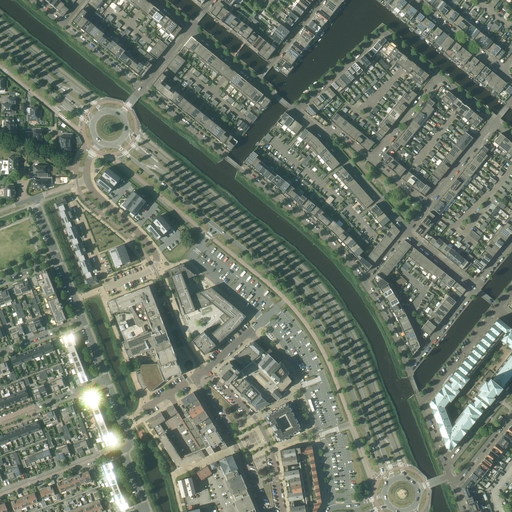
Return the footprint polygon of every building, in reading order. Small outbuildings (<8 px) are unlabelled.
[(95,1),(92,0),(90,0),(88,3),(96,10),(99,5),(95,1)] [(139,0),(135,5),(140,8),(142,6),(146,0),(139,0)] [(214,16),(216,17),(223,8),(223,7),(226,3),(222,0),(221,0),(211,13),(214,16)] [(305,10),(309,6),(302,0),(300,0),(298,3),(305,10)] [(329,0),(325,5),(334,13),(336,15),(339,12),(336,10),(338,7),(329,0)] [(394,9),(401,0),(391,0),(388,4),(394,9)] [(401,0),(394,9),(392,11),(395,13),(394,14),(397,16),(397,15),(407,3),(403,0),(401,0)] [(435,0),(431,6),(435,9),(442,1),(440,0),(435,0)] [(54,8),(56,9),(58,11),(64,5),(59,1),(54,8)] [(440,13),(446,4),(442,1),(435,9),(440,13)] [(446,4),(440,13),(444,16),(450,8),(452,6),(448,2),(446,4)] [(150,3),(145,9),(143,11),(148,15),(154,7),(150,3)] [(302,14),(305,10),(298,3),(294,8),(302,14)] [(399,16),(399,17),(401,19),(403,17),(412,6),(407,3),(397,15),(399,16)] [(64,5),(58,11),(57,13),(62,17),(68,10),(64,7),(63,6),(64,5)] [(329,18),(334,13),(325,5),(320,11),(329,18)] [(418,11),(412,6),(403,17),(409,21),(413,17),(418,11)] [(450,8),(444,16),(448,19),(455,11),(456,9),(452,6),(450,8)] [(84,17),(89,10),(85,7),(73,22),(77,25),(84,17)] [(150,20),(152,18),(159,10),(154,7),(148,15),(147,16),(146,17),(150,20)] [(227,11),(223,8),(216,17),(220,20),(227,11)] [(299,18),(302,14),(294,8),(291,12),(299,18)] [(455,11),(448,19),(452,23),(460,13),(456,9),(455,11)] [(152,18),(158,23),(165,15),(159,10),(152,18)] [(220,20),(224,23),(231,14),(227,11),(220,20)] [(320,11),(316,16),(326,23),(329,18),(320,11)] [(291,12),(287,16),(295,22),(299,18),(291,12)] [(412,28),(414,30),(416,27),(425,17),(420,13),(415,19),(413,17),(409,21),(407,23),(412,27),(412,28)] [(465,16),(460,13),(452,23),(456,26),(463,18),(465,16)] [(236,17),(231,14),(224,23),(228,27),(236,17)] [(158,23),(162,27),(169,18),(165,15),(158,23)] [(295,22),(287,16),(284,20),(292,27),(295,22)] [(323,26),(326,23),(316,16),(312,21),(324,30),(326,28),(323,26)] [(84,17),(77,25),(81,28),(88,20),(84,17)] [(228,27),(233,30),(240,20),(236,17),(228,27)] [(431,22),(425,17),(416,27),(422,32),(431,22)] [(162,27),(161,28),(165,32),(173,22),(169,18),(162,27)] [(456,26),(461,30),(467,21),(463,18),(456,26)] [(81,28),(85,32),(92,24),(88,20),(81,28)] [(244,24),(240,20),(233,30),(237,33),(244,24)] [(461,30),(465,33),(473,23),(469,20),(467,22),(467,21),(461,30)] [(308,27),(319,36),(324,30),(312,21),(308,27)] [(165,32),(169,35),(169,36),(177,25),(173,22),(165,32)] [(423,35),(422,36),(425,38),(425,37),(431,31),(435,26),(431,22),(422,32),(421,34),(423,35)] [(469,36),(476,28),(475,28),(477,26),(473,23),(465,33),(469,36)] [(85,32),(90,35),(96,27),(92,24),(85,32)] [(237,33),(241,36),(249,27),(244,24),(237,33)] [(290,32),(289,31),(281,24),(277,29),(286,36),(290,32)] [(171,37),(173,39),(182,29),(177,25),(169,36),(169,35),(169,36),(171,37)] [(477,26),(475,28),(476,28),(469,36),(473,40),(480,32),(482,30),(477,26)] [(90,35),(94,39),(100,31),(96,27),(90,35)] [(241,36),(246,40),(253,30),(249,27),(241,36)] [(315,41),(319,36),(308,27),(304,31),(313,39),(315,41)] [(429,42),(432,44),(434,41),(442,31),(437,27),(433,33),(431,31),(425,37),(425,38),(430,41),(429,42)] [(277,29),(274,33),(283,40),(286,36),(277,29)] [(94,39),(98,42),(105,34),(100,31),(94,39)] [(308,44),(313,39),(304,31),(299,37),(308,44)] [(440,46),(448,36),(442,31),(434,41),(440,46)] [(247,41),(251,45),(258,36),(254,32),(247,41)] [(484,35),(480,32),(473,40),(477,43),(484,35)] [(279,45),(283,40),(274,33),(270,37),(275,41),(279,45)] [(485,33),(484,35),(477,43),(482,47),(488,38),(488,39),(490,37),(485,33)] [(98,42),(102,46),(108,38),(109,37),(105,34),(98,42)] [(258,36),(251,45),(255,48),(263,39),(258,36)] [(447,49),(448,49),(454,41),(451,38),(448,36),(440,46),(446,51),(447,49)] [(106,49),(113,41),(109,37),(108,38),(102,46),(106,49)] [(182,49),(186,53),(188,51),(196,40),(192,37),(182,49)] [(304,50),(308,44),(299,37),(295,42),(304,50)] [(375,54),(378,51),(386,41),(387,40),(383,38),(380,41),(379,40),(374,46),(368,52),(373,57),(375,54)] [(482,47),(486,50),(492,42),(488,39),(488,38),(482,47)] [(258,52),(259,53),(267,42),(263,39),(255,48),(259,51),(258,52)] [(163,43),(159,40),(156,44),(164,51),(167,46),(165,45),(163,43)] [(188,51),(192,54),(194,52),(200,44),(196,40),(188,51)] [(113,41),(106,49),(111,52),(117,44),(113,41)] [(279,45),(275,41),(271,45),(271,46),(262,57),(266,61),(279,45)] [(378,51),(382,54),(390,44),(386,41),(378,51)] [(262,57),(271,46),(267,42),(259,53),(259,52),(261,53),(263,55),(261,57),(262,57)] [(304,50),(295,42),(291,47),(300,55),(302,56),(306,51),(304,50)] [(492,42),(486,50),(490,53),(497,45),(498,43),(496,45),(492,42)] [(448,57),(451,60),(452,59),(461,47),(456,43),(450,51),(448,49),(447,49),(446,51),(444,53),(449,57),(448,57)] [(497,45),(490,53),(494,57),(502,47),(498,43),(497,45)] [(111,52),(115,56),(121,48),(117,44),(111,52)] [(152,48),(161,55),(164,51),(156,44),(152,48)] [(194,52),(198,55),(204,47),(200,44),(194,52)] [(395,48),(390,44),(382,54),(386,58),(388,56),(395,48)] [(204,47),(198,55),(202,59),(209,51),(204,47)] [(300,55),(291,47),(286,53),(296,60),(300,55)] [(458,61),(466,50),(461,47),(452,59),(454,60),(453,61),(455,63),(458,61)] [(502,47),(494,57),(499,60),(505,52),(507,51),(502,47)] [(115,56),(119,59),(126,51),(121,48),(115,56)] [(157,59),(161,55),(152,48),(149,53),(157,59)] [(399,51),(395,48),(388,56),(392,59),(399,51)] [(467,61),(472,55),(466,50),(458,61),(463,65),(467,61)] [(119,59),(125,64),(132,56),(126,51),(119,59)] [(205,64),(213,54),(209,51),(202,59),(200,61),(205,64)] [(403,55),(399,51),(392,59),(396,63),(403,55)] [(375,60),(373,57),(368,52),(364,56),(372,65),(377,62),(375,60)] [(149,60),(150,59),(154,63),(156,60),(147,53),(145,56),(149,60)] [(286,53),(282,58),(294,67),(296,64),(294,63),(296,60),(286,53)] [(217,57),(213,54),(205,64),(209,67),(217,57)] [(174,59),(182,65),(186,61),(182,58),(177,55),(174,59)] [(407,58),(403,55),(396,63),(400,66),(402,68),(403,68),(409,60),(408,59),(407,58)] [(125,64),(129,68),(136,59),(132,56),(125,64)] [(364,56),(360,59),(368,69),(372,65),(364,56)] [(213,71),(221,61),(217,57),(209,67),(213,71)] [(463,65),(462,67),(467,71),(466,72),(468,74),(471,71),(479,61),(474,57),(470,63),(467,61),(463,65)] [(294,67),(282,58),(278,63),(283,67),(282,68),(279,71),(286,77),(294,67)] [(129,68),(134,71),(140,63),(136,59),(129,68)] [(149,60),(144,66),(138,74),(142,78),(154,63),(150,59),(149,60)] [(174,59),(171,63),(179,70),(182,65),(174,59)] [(360,59),(356,63),(364,73),(368,69),(360,59)] [(416,65),(412,62),(409,60),(403,68),(405,70),(409,73),(416,65)] [(225,64),(221,61),(213,71),(217,74),(219,73),(219,72),(225,64)] [(477,76),(478,74),(480,71),(485,66),(479,61),(471,71),(477,76)] [(144,66),(140,63),(134,71),(138,74),(144,66)] [(179,70),(171,63),(167,67),(175,74),(179,70)] [(356,63),(352,67),(360,76),(364,73),(356,63)] [(219,73),(223,76),(225,78),(228,74),(232,69),(230,68),(225,64),(219,72),(219,73)] [(420,69),(416,65),(409,73),(414,77),(420,69)] [(352,67),(348,70),(356,80),(360,76),(352,67)] [(481,72),(480,71),(478,74),(479,75),(476,79),(478,80),(478,81),(480,83),(481,82),(491,71),(486,67),(481,72)] [(231,83),(238,74),(234,71),(232,69),(228,74),(225,78),(227,79),(231,82),(231,83)] [(418,80),(424,72),(420,69),(414,77),(412,79),(416,82),(418,80)] [(348,70),(344,74),(352,84),(356,80),(348,70)] [(163,81),(169,75),(164,71),(152,86),(156,89),(163,81)] [(487,84),(495,74),(491,71),(481,82),(483,84),(482,85),(485,87),(487,84)] [(421,86),(429,76),(424,72),(418,80),(416,82),(421,86)] [(231,83),(231,82),(230,84),(234,88),(242,78),(238,74),(231,83)] [(344,74),(340,78),(348,87),(352,84),(344,74)] [(493,89),(501,79),(495,74),(487,84),(493,89)] [(383,86),(387,83),(390,81),(385,75),(378,81),(383,86)] [(242,78),(234,88),(238,91),(246,81),(242,78)] [(340,78),(336,81),(344,91),(348,87),(340,78)] [(493,89),(499,94),(503,89),(507,84),(501,79),(493,89)] [(167,85),(163,81),(156,89),(161,93),(167,85)] [(246,81),(238,91),(242,95),(251,85),(246,81)] [(340,95),(344,91),(336,81),(332,85),(339,93),(340,95)] [(161,93),(165,96),(171,88),(167,85),(161,93)] [(247,98),(255,88),(251,85),(242,95),(247,98)] [(499,94),(497,96),(502,99),(501,100),(504,102),(511,92),(511,87),(509,86),(505,91),(503,89),(499,94)] [(332,99),(336,95),(329,87),(325,91),(332,99)] [(176,91),(171,88),(165,96),(169,100),(176,91)] [(255,88),(247,98),(251,101),(259,91),(255,88)] [(414,99),(417,95),(412,90),(408,95),(414,99)] [(180,95),(176,91),(169,100),(173,103),(180,95)] [(263,95),(259,91),(251,101),(255,105),(257,103),(256,103),(263,95)] [(325,91),(321,95),(328,103),(329,104),(334,101),(332,99),(325,91)] [(440,102),(445,105),(453,95),(448,91),(440,102)] [(402,97),(410,103),(414,99),(408,95),(406,93),(402,97)] [(184,98),(180,95),(173,103),(177,106),(184,98)] [(256,103),(257,103),(264,109),(271,101),(263,95),(256,103)] [(321,95),(317,98),(324,106),(328,103),(321,95)] [(450,107),(457,98),(453,95),(445,105),(449,109),(451,107),(450,107)] [(407,107),(410,103),(402,97),(399,101),(407,107)] [(4,111),(4,113),(10,113),(10,111),(16,111),(16,98),(9,98),(9,105),(2,104),(2,106),(1,106),(1,110),(2,110),(2,111),(4,111)] [(188,102),(184,98),(177,106),(182,110),(188,102)] [(317,98),(313,102),(320,110),(324,106),(317,98)] [(461,102),(457,98),(450,107),(451,107),(455,110),(461,102)] [(432,107),(435,103),(430,99),(427,103),(432,107)] [(396,105),(403,112),(407,107),(399,101),(396,105)] [(192,105),(188,102),(182,110),(186,113),(192,105)] [(313,102),(309,106),(316,113),(320,110),(313,102)] [(427,103),(423,107),(427,111),(431,114),(434,109),(432,107),(427,103)] [(197,108),(192,105),(186,113),(190,117),(197,108)] [(400,116),(403,112),(396,105),(392,110),(400,116)] [(463,117),(470,109),(466,105),(459,114),(463,117)] [(304,111),(315,120),(319,116),(316,113),(309,106),(304,111)] [(27,121),(37,121),(37,116),(39,116),(39,110),(37,110),(37,108),(36,108),(36,107),(32,107),(32,108),(30,108),(30,115),(27,115),(25,115),(25,121),(27,121)] [(424,115),(427,118),(431,114),(427,111),(423,107),(420,112),(424,115)] [(190,117),(194,120),(201,112),(197,108),(190,117)] [(463,117),(468,121),(474,112),(470,109),(463,117)] [(389,114),(397,120),(400,116),(392,110),(389,114)] [(250,111),(249,113),(246,116),(253,123),(257,118),(250,111)] [(194,120),(198,123),(205,115),(201,112),(194,120)] [(284,124),(283,124),(290,116),(285,112),(284,113),(277,122),(282,126),(284,124)] [(420,112),(416,116),(420,119),(424,122),(427,118),(424,115),(420,112)] [(468,121),(472,124),(478,116),(474,112),(468,121)] [(330,120),(334,124),(341,116),(336,113),(330,120)] [(393,124),(397,120),(389,114),(385,118),(393,124)] [(209,119),(205,115),(198,123),(203,127),(209,119)] [(294,120),(290,116),(283,124),(284,124),(288,128),(294,120)] [(338,127),(345,120),(341,116),(334,124),(338,127)] [(416,116),(413,120),(417,123),(421,126),(424,122),(420,119),(416,116)] [(475,129),(483,119),(478,116),(472,124),(470,126),(475,129)] [(382,122),(390,128),(393,124),(385,118),(382,122)] [(13,119),(6,119),(6,122),(5,122),(5,126),(5,130),(5,134),(13,134),(13,132),(16,132),(16,125),(13,125),(13,122),(13,119)] [(213,122),(209,119),(203,127),(207,130),(213,122)] [(288,128),(292,131),(298,123),(294,120),(288,128)] [(338,127),(343,131),(349,123),(345,120),(338,127)] [(413,120),(410,124),(414,127),(417,130),(421,126),(417,123),(413,120)] [(242,121),(238,125),(238,126),(246,132),(250,127),(242,121)] [(218,125),(213,122),(207,130),(211,134),(218,125)] [(386,133),(390,128),(382,122),(378,127),(381,129),(381,128),(386,133)] [(302,126),(298,123),(292,131),(296,134),(302,126)] [(347,134),(353,126),(349,123),(343,131),(347,134)] [(410,124),(406,128),(410,132),(414,135),(417,130),(414,127),(410,124)] [(222,129),(218,125),(211,134),(215,137),(222,129)] [(347,134),(351,137),(357,130),(353,126),(347,134)] [(33,131),(33,143),(35,143),(41,143),(41,140),(42,140),(42,135),(41,135),(41,131),(37,131),(37,128),(30,128),(30,131),(33,131)] [(378,133),(383,137),(386,133),(381,128),(381,129),(378,133)] [(406,128),(403,133),(407,136),(410,139),(414,135),(410,132),(406,128)] [(226,132),(222,129),(215,137),(219,140),(226,132)] [(303,140),(304,139),(309,132),(305,129),(299,136),(303,140)] [(355,141),(362,133),(357,130),(351,137),(355,141)] [(473,138),(475,136),(467,130),(465,132),(473,138)] [(230,136),(226,132),(219,140),(223,144),(230,136)] [(313,135),(309,132),(304,139),(303,140),(307,143),(313,135)] [(470,143),(473,138),(465,132),(462,136),(466,140),(470,143)] [(59,143),(70,143),(70,136),(72,136),(72,133),(66,133),(66,136),(59,136),(59,143)] [(355,141),(359,144),(366,137),(362,133),(355,141)] [(403,133),(399,137),(403,140),(407,143),(410,139),(407,136),(403,133)] [(499,146),(505,138),(500,134),(494,142),(499,146)] [(224,144),(226,146),(226,147),(231,150),(238,142),(233,138),(233,137),(230,135),(230,136),(223,144),(224,144)] [(317,139),(313,135),(307,143),(309,145),(311,146),(317,139)] [(466,147),(470,143),(466,140),(462,136),(458,141),(462,144),(466,147)] [(364,148),(370,140),(366,137),(359,144),(364,148)] [(399,137),(396,141),(400,144),(401,145),(404,147),(407,143),(403,140),(399,137)] [(499,146),(503,149),(510,141),(505,138),(499,146)] [(310,148),(313,152),(322,144),(317,139),(311,146),(310,148)] [(370,139),(370,140),(364,148),(368,151),(375,143),(370,139)] [(393,145),(398,149),(401,145),(400,144),(396,141),(393,145)] [(458,141),(455,145),(459,148),(463,151),(466,147),(462,144),(458,141)] [(503,149),(507,153),(511,146),(511,142),(510,141),(503,149)] [(70,143),(59,143),(59,150),(65,150),(65,153),(70,153),(70,150),(70,143)] [(313,152),(317,156),(325,148),(322,144),(313,152)] [(459,155),(463,151),(459,148),(455,145),(452,149),(456,152),(459,155)] [(484,145),(480,150),(485,154),(489,150),(488,149),(484,145)] [(318,155),(321,158),(329,152),(325,148),(317,156),(318,155)] [(456,159),(459,155),(456,152),(452,149),(448,153),(452,156),(456,159)] [(480,150),(477,154),(484,160),(488,156),(485,154),(480,150)] [(256,158),(258,156),(253,152),(246,161),(250,165),(256,158)] [(332,156),(329,152),(321,158),(325,162),(332,156)] [(383,163),(387,167),(394,159),(395,157),(396,157),(391,153),(389,156),(386,154),(382,158),(386,160),(383,163)] [(453,164),(456,159),(452,156),(448,153),(445,157),(449,161),(453,164)] [(477,154),(473,158),(481,164),(484,160),(477,154)] [(328,166),(336,160),(332,156),(325,162),(325,163),(328,166)] [(17,165),(17,163),(17,157),(8,157),(8,165),(6,165),(6,170),(1,170),(1,174),(8,174),(8,170),(17,170),(17,165)] [(449,168),(453,164),(449,161),(445,157),(441,162),(445,165),(449,168)] [(260,161),(256,158),(250,165),(255,168),(260,161)] [(473,158),(470,162),(478,169),(481,164),(473,158)] [(395,166),(398,163),(396,161),(394,159),(387,167),(392,170),(395,166)] [(260,161),(255,168),(259,172),(266,163),(261,160),(260,161)] [(336,160),(328,166),(332,170),(340,164),(336,160)] [(446,172),(449,168),(445,165),(441,162),(438,166),(442,169),(446,172)] [(470,162),(467,167),(474,173),(478,169),(470,162)] [(269,168),(270,167),(266,163),(259,172),(263,175),(269,168)] [(392,170),(396,174),(399,170),(402,166),(398,163),(395,166),(392,170)] [(42,177),(47,177),(47,174),(46,174),(46,166),(33,166),(33,174),(42,174),(42,177)] [(334,173),(338,177),(346,171),(342,166),(334,173)] [(400,177),(406,169),(402,166),(399,170),(396,174),(400,177)] [(442,176),(446,172),(442,169),(438,166),(435,170),(439,173),(442,176)] [(463,171),(471,177),(474,173),(467,167),(463,171)] [(98,181),(97,182),(98,182),(101,184),(101,185),(101,186),(102,185),(103,187),(104,187),(106,189),(107,188),(110,191),(109,192),(110,192),(110,191),(111,191),(112,189),(113,188),(114,187),(115,186),(116,184),(117,183),(118,182),(119,181),(120,179),(121,178),(120,178),(119,177),(119,176),(117,175),(112,171),(111,170),(110,170),(109,169),(108,168),(108,169),(106,171),(104,173),(104,174),(102,176),(100,178),(100,179),(98,181)] [(269,168),(263,175),(267,179),(273,171),(272,170),(269,168)] [(439,181),(442,176),(439,173),(435,170),(431,174),(433,176),(439,181)] [(267,179),(271,182),(277,175),(273,171),(267,179)] [(338,177),(342,181),(349,174),(346,171),(338,177)] [(402,179),(407,183),(412,177),(413,175),(409,171),(402,179)] [(463,171),(460,175),(467,181),(471,177),(463,171)] [(342,181),(345,185),(352,178),(349,174),(342,181)] [(277,175),(271,182),(276,185),(281,178),(277,175)] [(417,178),(413,175),(412,177),(407,183),(411,186),(417,178)] [(460,175),(456,179),(464,185),(467,181),(460,175)] [(47,177),(42,177),(42,180),(34,180),(34,189),(47,189),(47,183),(52,183),(52,177),(47,177)] [(276,185),(280,189),(286,181),(281,178),(276,185)] [(345,185),(348,189),(356,182),(352,178),(345,185)] [(411,186),(415,189),(421,182),(417,178),(411,186)] [(456,179),(453,183),(461,190),(464,185),(456,179)] [(290,185),(286,181),(280,189),(284,192),(290,185)] [(352,193),(359,186),(356,182),(348,189),(347,190),(350,194),(352,193)] [(424,187),(426,185),(425,185),(421,182),(415,189),(419,193),(424,187)] [(427,183),(425,185),(426,185),(424,187),(419,193),(424,196),(432,186),(427,183)] [(453,183),(449,188),(457,194),(461,190),(453,183)] [(6,187),(6,190),(4,189),(4,197),(6,196),(6,199),(14,199),(14,195),(14,191),(14,187),(13,187),(13,184),(6,184),(6,187)] [(290,185),(284,192),(288,196),(294,188),(290,185)] [(352,193),(355,197),(363,190),(359,186),(352,193)] [(288,196),(292,199),(298,192),(294,188),(288,196)] [(449,188),(446,192),(454,198),(457,194),(449,188)] [(366,194),(363,190),(355,197),(359,200),(366,194)] [(123,205),(122,205),(123,206),(123,205),(127,208),(126,208),(127,209),(128,210),(129,211),(131,212),(132,212),(135,214),(135,215),(135,216),(136,215),(136,214),(138,212),(140,210),(140,209),(142,207),(144,205),(144,204),(146,202),(146,201),(144,200),(143,199),(142,198),(138,195),(137,194),(136,193),(134,192),(134,191),(133,192),(132,194),(131,195),(130,197),(130,196),(129,197),(128,199),(127,199),(127,200),(126,202),(125,201),(125,202),(123,205)] [(292,199),(297,202),(302,195),(298,192),(292,199)] [(454,198),(446,192),(443,196),(450,202),(454,198)] [(370,198),(366,194),(359,200),(359,201),(358,202),(361,205),(370,198)] [(301,206),(304,202),(307,198),(302,195),(297,202),(301,206)] [(439,200),(447,206),(450,202),(443,196),(439,200)] [(60,199),(55,201),(58,207),(59,210),(64,207),(63,205),(67,203),(66,201),(65,197),(63,198),(60,199)] [(301,206),(305,209),(311,202),(307,199),(307,198),(304,202),(301,206)] [(373,202),(370,198),(361,205),(365,210),(373,202)] [(436,204),(444,211),(447,206),(439,200),(436,204)] [(311,202),(305,209),(309,213),(315,205),(311,202)] [(372,215),(379,209),(376,204),(368,211),(372,215)] [(444,211),(436,204),(432,209),(440,215),(444,211)] [(309,213),(313,216),(319,209),(319,208),(315,205),(309,213)] [(64,207),(59,210),(60,212),(62,218),(71,214),(70,211),(69,209),(65,210),(64,207)] [(319,209),(313,216),(318,219),(323,212),(324,212),(325,211),(320,207),(319,208),(319,209)] [(383,212),(379,209),(372,215),(375,219),(383,212)] [(324,212),(323,212),(318,219),(322,223),(328,216),(324,212)] [(379,223),(386,216),(383,212),(375,219),(379,223)] [(430,212),(426,217),(434,224),(438,219),(430,212)] [(71,214),(62,218),(64,224),(65,224),(66,226),(71,224),(70,222),(74,220),(73,218),(71,214)] [(148,226),(148,227),(148,228),(149,227),(151,230),(151,231),(153,233),(153,234),(155,236),(156,235),(159,238),(158,239),(159,239),(160,238),(161,237),(162,236),(164,235),(164,234),(166,232),(166,233),(167,232),(169,230),(171,228),(172,228),(171,227),(170,226),(170,225),(169,224),(168,224),(164,219),(165,219),(164,219),(163,218),(163,217),(162,216),(161,215),(160,216),(159,218),(158,218),(156,220),(155,220),(156,220),(154,222),(153,222),(151,224),(148,227),(148,226)] [(322,223),(326,226),(332,219),(328,216),(322,223)] [(390,220),(386,216),(379,223),(382,227),(390,220)] [(430,228),(434,224),(426,217),(422,222),(430,228)] [(332,220),(332,219),(326,226),(330,230),(336,223),(332,220)] [(422,222),(418,226),(426,233),(430,228),(422,222)] [(507,223),(503,227),(511,234),(511,232),(511,226),(507,222),(507,223)] [(330,230),(334,234),(341,227),(336,223),(330,230)] [(71,224),(66,226),(67,229),(66,229),(69,235),(78,231),(77,228),(76,226),(76,225),(72,227),(71,224)] [(394,225),(390,230),(389,230),(396,236),(400,231),(394,225)] [(497,230),(507,238),(511,234),(503,227),(501,225),(497,230)] [(426,233),(418,226),(414,231),(425,240),(429,235),(426,233)] [(338,237),(344,231),(341,227),(334,234),(338,237)] [(393,240),(396,236),(389,230),(390,230),(388,228),(388,229),(387,230),(389,231),(386,235),(393,240)] [(504,243),(507,238),(497,230),(494,235),(495,236),(504,243)] [(78,231),(69,235),(71,241),(72,243),(78,241),(77,238),(80,237),(80,235),(78,231)] [(348,235),(344,231),(338,237),(341,241),(348,235)] [(348,235),(341,241),(345,245),(352,239),(348,235)] [(386,235),(383,238),(382,239),(389,244),(393,240),(386,235)] [(492,241),(500,248),(504,243),(495,236),(494,235),(490,240),(492,241)] [(382,240),(379,243),(386,249),(389,244),(382,239),(383,238),(381,237),(380,238),(382,240)] [(437,241),(433,237),(428,243),(433,246),(437,241)] [(433,246),(437,250),(443,242),(439,238),(437,241),(433,246)] [(356,243),(352,239),(345,245),(349,249),(356,243)] [(404,240),(401,245),(408,250),(407,251),(409,252),(410,251),(408,249),(411,246),(404,240)] [(486,244),(488,246),(496,252),(500,248),(492,241),(490,240),(486,244)] [(78,241),(72,243),(73,246),(75,252),(85,248),(83,244),(83,242),(82,242),(79,243),(78,241)] [(437,250),(441,253),(447,245),(443,242),(437,250)] [(360,247),(356,243),(349,249),(353,253),(360,247)] [(382,253),(386,249),(379,243),(376,247),(375,247),(382,253)] [(110,250),(109,250),(109,251),(110,254),(111,254),(111,257),(112,257),(113,260),(114,263),(115,266),(115,267),(116,267),(116,266),(120,265),(121,265),(123,264),(126,263),(126,262),(130,261),(130,262),(131,261),(130,260),(129,257),(128,254),(127,251),(126,249),(126,248),(125,248),(125,246),(124,245),(123,245),(122,246),(121,246),(120,246),(119,246),(119,247),(114,249),(113,249),(114,249),(112,249),(111,249),(111,250),(110,250)] [(375,248),(372,252),(379,257),(382,253),(375,247),(376,247),(375,245),(373,247),(375,248)] [(401,245),(397,249),(404,254),(407,251),(408,250),(401,245)] [(445,256),(451,249),(447,245),(441,253),(445,256)] [(484,250),(492,257),(496,252),(488,246),(484,250)] [(356,257),(359,255),(363,251),(360,247),(353,253),(356,257)] [(85,248),(75,252),(78,257),(79,260),(84,258),(83,255),(87,254),(87,253),(86,251),(85,248)] [(412,259),(418,252),(414,248),(411,252),(410,253),(408,256),(412,259)] [(397,249),(394,253),(401,259),(400,259),(402,261),(403,259),(401,258),(404,254),(397,249)] [(445,256),(449,260),(456,252),(451,249),(445,256)] [(489,262),(492,257),(484,250),(480,255),(489,262)] [(375,261),(379,257),(372,252),(369,255),(369,256),(375,261)] [(412,259),(411,261),(415,264),(422,255),(418,252),(412,259)] [(454,263),(460,255),(456,252),(449,260),(454,263)] [(394,253),(391,257),(397,263),(400,259),(401,259),(394,253)] [(368,257),(365,260),(372,266),(375,261),(369,256),(369,255),(368,254),(366,255),(368,257)] [(372,266),(365,260),(359,255),(356,257),(368,271),(372,266)] [(420,266),(426,258),(422,255),(415,264),(419,267),(420,266)] [(454,263),(458,266),(464,259),(460,255),(454,263)] [(477,260),(485,266),(489,262),(480,255),(477,260)] [(394,267),(393,268),(395,269),(396,268),(395,266),(397,263),(391,257),(387,262),(394,267)] [(84,258),(79,260),(80,262),(82,268),(91,265),(90,261),(89,259),(85,260),(84,258)] [(424,269),(430,261),(426,258),(420,266),(424,269)] [(468,262),(464,259),(458,266),(462,270),(468,263),(468,262)] [(481,271),(485,266),(477,260),(473,265),(481,271)] [(424,269),(423,270),(427,274),(428,272),(434,264),(430,261),(424,269)] [(387,262),(384,266),(391,271),(393,268),(394,267),(387,262)] [(471,265),(468,263),(462,270),(465,272),(468,267),(469,267),(471,265)] [(207,329),(194,339),(193,341),(205,355),(239,325),(246,316),(211,288),(190,296),(184,280),(198,275),(184,264),(168,270),(185,315),(190,313),(190,312),(195,310),(196,311),(197,310),(198,309),(213,304),(224,313),(220,317),(224,323),(211,334),(207,329)] [(432,276),(433,275),(433,274),(438,268),(434,264),(428,272),(432,276)] [(91,265),(82,268),(84,274),(86,277),(91,274),(90,272),(94,270),(93,268),(91,265)] [(384,266),(380,270),(387,276),(386,276),(388,278),(389,276),(388,275),(391,271),(384,266)] [(437,278),(443,271),(438,268),(433,274),(433,275),(436,277),(437,278)] [(377,274),(384,280),(386,276),(387,276),(380,270),(377,274)] [(67,320),(64,314),(62,309),(60,303),(58,298),(56,293),(54,287),(52,282),(50,277),(47,271),(31,278),(31,279),(29,280),(31,284),(33,289),(40,286),(40,287),(41,286),(44,291),(46,297),(48,302),(50,307),(52,313),(54,318),(57,326),(64,324),(63,321),(67,320)] [(447,274),(443,271),(437,278),(436,277),(435,279),(437,280),(438,279),(441,281),(447,274)] [(91,274),(86,277),(87,279),(86,279),(89,285),(94,283),(97,282),(98,281),(97,278),(96,276),(96,275),(92,277),(91,274)] [(384,280),(377,274),(373,279),(380,289),(388,284),(389,284),(384,280)] [(445,285),(451,278),(447,274),(441,281),(445,284),(445,285)] [(455,281),(451,278),(445,285),(445,284),(443,286),(445,287),(446,285),(450,288),(452,286),(451,286),(455,281)] [(459,298),(466,290),(455,281),(451,286),(452,286),(457,290),(454,294),(459,298)] [(23,282),(19,284),(23,295),(29,293),(25,282),(23,283),(23,282)] [(23,295),(19,284),(19,285),(18,285),(17,285),(13,286),(17,297),(23,295)] [(383,293),(391,289),(388,284),(380,289),(383,293)] [(133,292),(125,295),(119,297),(107,302),(110,310),(112,314),(119,311),(124,309),(130,307),(137,325),(138,326),(139,326),(139,327),(140,327),(141,327),(142,327),(145,334),(128,340),(123,342),(129,358),(153,349),(156,357),(155,358),(154,359),(154,360),(154,364),(140,365),(141,371),(136,371),(137,374),(137,377),(138,379),(139,382),(140,385),(142,387),(143,390),(147,387),(151,392),(153,391),(171,376),(183,373),(179,365),(177,361),(178,360),(177,359),(175,353),(172,346),(170,339),(169,337),(167,333),(168,333),(167,333),(167,332),(164,323),(161,317),(161,316),(159,312),(160,312),(159,312),(156,305),(157,305),(153,295),(149,286),(136,291),(135,291),(136,291),(134,292),(133,292)] [(394,293),(393,293),(391,289),(383,293),(386,298),(394,293)] [(6,291),(2,293),(5,302),(6,304),(12,301),(8,291),(6,292),(6,291)] [(394,293),(386,298),(388,303),(398,297),(395,292),(393,293),(394,293)] [(445,300),(453,306),(456,302),(448,295),(445,300)] [(399,303),(401,302),(398,297),(388,303),(391,307),(399,303)] [(449,310),(453,306),(445,300),(442,304),(441,304),(449,310)] [(399,303),(391,307),(394,312),(402,308),(399,303)] [(437,307),(446,315),(449,310),(441,304),(442,304),(440,303),(437,307)] [(442,319),(446,315),(437,307),(433,311),(442,319)] [(394,312),(396,317),(405,312),(402,308),(394,312)] [(430,315),(431,317),(431,316),(439,323),(442,319),(433,311),(430,315)] [(398,321),(407,317),(405,312),(396,317),(398,321)] [(38,316),(32,319),(37,330),(37,329),(38,328),(38,329),(43,327),(38,316)] [(428,320),(436,327),(439,323),(431,316),(431,317),(428,320)] [(401,326),(409,322),(407,317),(398,321),(401,326)] [(469,378),(467,377),(472,371),(476,366),(477,366),(477,365),(481,360),(485,355),(486,355),(486,354),(490,349),(495,343),(499,338),(500,337),(499,337),(504,332),(505,333),(503,336),(504,337),(510,328),(498,318),(496,321),(495,321),(494,322),(494,324),(492,326),(490,327),(489,328),(489,329),(487,332),(486,332),(485,333),(485,335),(483,338),(481,338),(480,339),(480,340),(478,343),(477,343),(476,345),(476,346),(475,347),(475,346),(474,346),(473,348),(474,348),(473,349),(472,349),(471,350),(471,352),(469,354),(467,355),(466,356),(467,357),(464,360),(463,360),(462,361),(462,363),(460,366),(458,366),(457,367),(458,368),(455,371),(454,371),(453,373),(453,374),(465,384),(469,378)] [(37,330),(32,319),(26,321),(30,331),(32,331),(37,330)] [(433,331),(436,327),(428,320),(425,325),(433,331)] [(412,327),(409,322),(401,326),(403,331),(412,327)] [(21,324),(15,326),(19,337),(21,336),(21,337),(25,335),(21,324)] [(433,331),(425,325),(420,330),(424,341),(433,331)] [(19,337),(15,326),(9,329),(13,339),(15,338),(15,339),(19,337)] [(403,331),(405,335),(414,332),(414,331),(412,327),(403,331)] [(511,329),(510,328),(504,337),(501,340),(505,344),(506,344),(507,345),(508,346),(511,349),(511,329)] [(407,340),(416,336),(414,332),(405,335),(407,340)] [(67,333),(63,335),(64,337),(62,338),(64,344),(66,343),(74,340),(72,334),(68,336),(67,333)] [(407,340),(409,345),(418,341),(416,336),(407,340)] [(240,353),(231,360),(227,364),(226,364),(222,368),(222,369),(219,373),(222,376),(222,377),(226,381),(227,380),(257,409),(261,407),(271,403),(275,398),(278,400),(280,398),(282,396),(282,395),(293,383),(294,383),(294,382),(294,381),(294,380),(294,379),(293,378),(281,362),(277,357),(269,348),(266,344),(260,337),(254,341),(246,348),(245,348),(239,352),(240,353)] [(66,343),(68,348),(77,345),(74,340),(66,343)] [(418,341),(409,345),(413,355),(420,346),(418,341)] [(52,342),(47,344),(50,353),(50,354),(55,352),(52,342)] [(50,353),(47,344),(41,346),(45,354),(50,353)] [(77,345),(68,348),(66,348),(68,354),(70,353),(75,351),(78,350),(77,345)] [(39,356),(45,354),(41,346),(36,348),(39,356)] [(36,348),(31,350),(34,358),(39,356),(36,348)] [(29,360),(34,358),(31,350),(26,352),(29,360)] [(81,355),(78,350),(75,351),(70,353),(72,358),(81,355)] [(493,374),(490,378),(502,387),(505,384),(506,384),(507,383),(507,381),(509,379),(511,378),(511,376),(511,375),(511,351),(494,374),(493,374)] [(24,362),(29,360),(26,352),(21,354),(24,362)] [(19,364),(24,362),(21,354),(16,356),(19,364)] [(81,355),(72,358),(74,363),(83,360),(81,355)] [(16,356),(10,358),(14,367),(20,365),(19,364),(16,356)] [(85,365),(83,360),(74,363),(76,368),(85,365)] [(1,367),(4,373),(3,373),(4,375),(10,373),(6,362),(4,363),(0,364),(1,367)] [(85,365),(76,368),(74,369),(76,374),(78,373),(87,370),(85,365)] [(89,375),(87,370),(78,373),(80,378),(89,375)] [(447,381),(444,386),(456,395),(459,391),(460,389),(461,388),(461,389),(465,384),(453,374),(449,379),(451,380),(450,381),(449,382),(447,381)] [(89,375),(80,378),(78,379),(80,384),(82,383),(83,386),(87,384),(86,382),(91,380),(89,375)] [(61,376),(55,379),(59,387),(59,390),(60,389),(59,389),(61,388),(61,389),(66,387),(61,376)] [(477,394),(489,404),(502,387),(490,378),(487,382),(485,380),(478,388),(480,390),(477,394)] [(55,391),(59,390),(59,387),(55,379),(49,381),(53,391),(55,391)] [(44,384),(38,386),(42,397),(43,396),(44,397),(48,395),(44,384)] [(38,399),(42,397),(38,386),(32,389),(36,399),(37,398),(38,399)] [(461,438),(480,415),(468,405),(463,412),(464,413),(452,428),(444,407),(449,401),(450,402),(456,395),(444,386),(429,404),(437,423),(436,424),(438,429),(439,428),(440,433),(441,437),(442,437),(444,442),(444,443),(447,451),(451,452),(462,438),(461,438)] [(21,392),(24,400),(30,398),(26,388),(20,390),(21,392)] [(16,393),(19,402),(24,400),(21,392),(16,393)] [(90,401),(98,398),(95,392),(91,394),(90,393),(87,394),(87,396),(85,396),(87,402),(89,401),(90,401)] [(158,435),(159,437),(169,454),(178,468),(228,447),(193,392),(177,402),(187,417),(183,420),(173,405),(148,420),(149,422),(150,423),(154,429),(158,435)] [(16,393),(11,395),(14,404),(19,402),(16,393)] [(471,401),(468,405),(480,415),(484,410),(482,409),(483,408),(484,407),(485,408),(489,404),(477,394),(473,398),(474,399),(473,400),(472,401),(471,401)] [(6,397),(9,406),(14,404),(11,395),(6,397)] [(6,397),(0,399),(4,408),(9,406),(6,397)] [(92,406),(100,403),(98,398),(90,401),(89,401),(91,406),(92,406)] [(91,406),(89,407),(91,412),(94,411),(102,408),(100,403),(92,406),(91,406)] [(266,416),(280,442),(302,430),(289,404),(266,416)] [(66,407),(67,408),(71,418),(77,416),(73,406),(71,406),(70,406),(66,407)] [(64,421),(71,418),(67,408),(66,407),(66,408),(65,409),(65,408),(60,410),(64,421)] [(94,411),(91,412),(93,417),(96,416),(104,413),(102,408),(94,411)] [(52,411),(48,413),(52,424),(58,421),(54,411),(52,411)] [(42,415),(46,426),(52,424),(48,413),(47,413),(48,413),(46,414),(46,413),(42,415)] [(106,418),(104,413),(96,416),(93,417),(95,422),(98,421),(106,418)] [(108,423),(106,418),(98,421),(95,422),(97,427),(100,426),(108,423)] [(42,430),(38,421),(33,423),(36,431),(36,433),(42,430)] [(36,431),(33,423),(28,425),(31,433),(36,431)] [(110,428),(108,423),(100,426),(97,427),(99,432),(102,431),(110,428)] [(28,425),(23,427),(26,435),(31,433),(28,425)] [(21,437),(26,435),(23,427),(18,429),(21,437)] [(104,436),(112,433),(110,428),(102,431),(99,432),(101,437),(103,436),(104,436)] [(16,439),(21,437),(18,429),(13,431),(16,439)] [(11,441),(16,439),(13,431),(7,433),(11,441)] [(504,436),(511,441),(511,439),(511,435),(507,431),(506,431),(505,433),(503,435),(504,436)] [(6,443),(11,441),(7,433),(2,435),(5,443),(6,443)] [(114,438),(112,433),(104,436),(103,436),(101,437),(103,442),(105,441),(114,438)] [(511,443),(511,442),(511,441),(504,436),(503,435),(501,438),(500,439),(507,446),(509,447),(511,443)] [(91,446),(88,437),(79,440),(83,451),(85,450),(85,451),(89,449),(88,447),(91,446)] [(116,443),(114,438),(105,441),(103,442),(105,448),(112,446),(111,445),(116,443)] [(507,446),(500,439),(498,441),(496,444),(504,450),(507,446)] [(79,453),(83,451),(79,440),(73,443),(77,453),(79,452),(79,453)] [(67,444),(60,446),(65,457),(66,456),(67,457),(71,455),(67,444)] [(493,448),(502,455),(506,451),(504,450),(496,444),(494,446),(493,448)] [(295,448),(305,511),(316,511),(322,503),(320,490),(319,487),(312,445),(295,448)] [(61,459),(65,457),(60,446),(54,449),(58,459),(60,458),(61,459)] [(305,511),(295,448),(280,451),(283,465),(284,472),(285,480),(288,495),(289,501),(290,507),(290,511),(305,511)] [(490,452),(497,458),(499,460),(502,455),(493,448),(491,450),(490,452)] [(44,456),(45,460),(50,459),(49,458),(52,457),(49,449),(42,452),(44,456)] [(37,459),(38,463),(41,462),(45,460),(44,456),(42,452),(42,450),(34,453),(37,459)] [(486,456),(494,462),(497,458),(490,452),(488,454),(486,456)] [(30,461),(31,466),(36,464),(38,463),(37,459),(34,453),(27,456),(28,458),(30,461)] [(232,455),(207,465),(210,470),(215,468),(216,467),(218,474),(222,483),(223,485),(231,503),(231,505),(234,511),(256,511),(255,509),(255,508),(249,494),(249,495),(246,489),(247,488),(241,474),(240,475),(238,469),(232,455)] [(483,460),(490,467),(494,462),(486,456),(484,459),(483,460)] [(28,458),(21,460),(24,468),(27,467),(31,466),(30,461),(28,458)] [(479,464),(479,465),(487,471),(490,467),(483,460),(481,463),(479,464)] [(101,466),(103,472),(105,471),(114,467),(112,462),(107,464),(106,461),(102,462),(103,465),(101,466)] [(11,466),(14,473),(15,477),(17,476),(17,477),(21,475),(17,464),(11,466)] [(202,469),(207,477),(212,474),(210,470),(207,465),(207,466),(202,469)] [(476,469),(483,475),(484,475),(487,471),(479,465),(476,469)] [(14,473),(11,466),(5,469),(9,479),(11,478),(11,479),(15,477),(14,473)] [(116,472),(114,467),(105,471),(103,472),(105,477),(107,476),(116,472)] [(197,472),(198,474),(202,481),(207,477),(202,469),(197,472)] [(485,476),(484,475),(483,475),(476,469),(473,473),(480,479),(482,481),(485,476)] [(88,471),(83,473),(86,483),(92,481),(88,471)] [(118,477),(116,472),(107,476),(105,477),(107,482),(109,481),(118,477)] [(78,475),(81,485),(86,483),(83,473),(78,475)] [(477,483),(480,479),(473,473),(472,473),(471,475),(469,477),(477,483)] [(78,475),(73,477),(76,487),(81,485),(78,475)] [(68,479),(71,489),(76,487),(73,477),(68,479)] [(120,482),(118,477),(109,481),(107,482),(109,487),(111,486),(120,482)] [(192,477),(178,480),(179,482),(180,487),(181,491),(182,495),(182,497),(183,497),(196,494),(194,483),(192,478),(192,477)] [(467,480),(461,487),(468,488),(472,483),(475,485),(477,483),(469,477),(469,478),(467,480)] [(68,479),(63,481),(66,491),(71,489),(68,479)] [(61,493),(66,491),(63,481),(57,483),(61,493)] [(122,487),(120,482),(111,486),(113,491),(122,487)] [(52,486),(46,488),(49,497),(55,495),(57,501),(61,499),(57,489),(54,490),(53,489),(52,486)] [(124,492),(122,487),(113,491),(115,495),(115,496),(124,492)] [(470,494),(468,488),(461,487),(465,496),(465,498),(466,499),(475,496),(474,493),(470,494)] [(38,497),(41,503),(45,502),(44,499),(49,497),(46,488),(40,490),(41,493),(41,495),(38,497)] [(126,497),(124,492),(115,496),(115,495),(113,496),(115,502),(117,501),(123,499),(126,497)] [(29,495),(32,503),(32,505),(38,503),(34,493),(29,495)] [(29,495),(23,497),(24,499),(26,505),(27,507),(32,505),(32,503),(29,495)] [(467,504),(468,504),(477,501),(475,496),(466,499),(467,501),(467,504)] [(18,501),(20,507),(21,509),(27,507),(26,505),(24,499),(23,497),(17,500),(18,501)] [(126,497),(123,499),(117,501),(119,505),(119,506),(124,504),(128,502),(126,497)] [(99,499),(93,502),(96,511),(101,511),(104,511),(99,499)] [(12,502),(15,511),(21,509),(20,507),(18,501),(17,500),(12,502)] [(470,509),(479,506),(478,505),(477,501),(468,504),(468,506),(470,509)] [(96,511),(93,502),(87,504),(90,511),(96,511)] [(124,504),(119,506),(119,505),(117,506),(119,511),(121,511),(126,511),(125,509),(130,507),(128,502),(124,504)]
